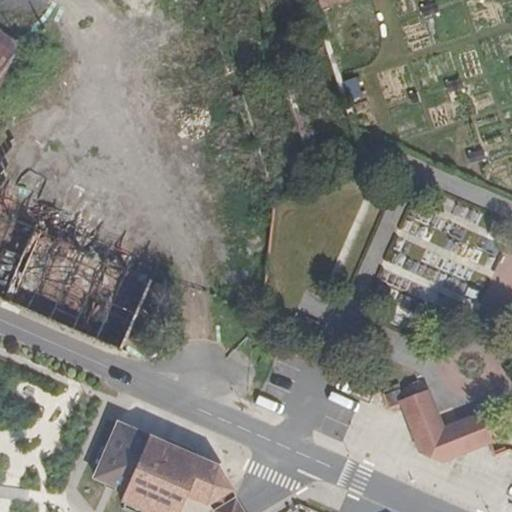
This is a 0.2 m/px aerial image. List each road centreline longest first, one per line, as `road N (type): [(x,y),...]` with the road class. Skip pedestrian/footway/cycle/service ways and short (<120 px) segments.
road 1 (tertiary): [(0,320),(292,449)]
road 2 (tertiary): [(292,449),(436,511)]
